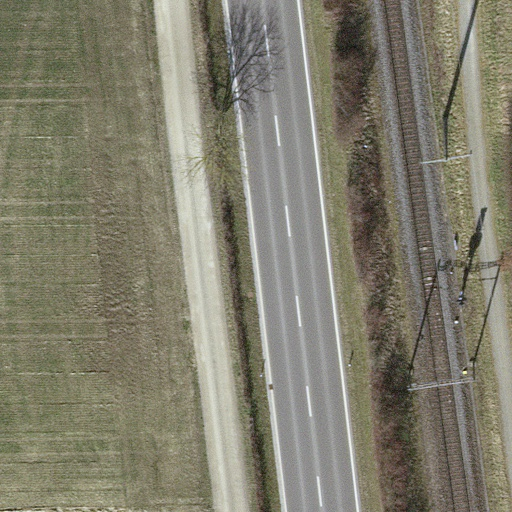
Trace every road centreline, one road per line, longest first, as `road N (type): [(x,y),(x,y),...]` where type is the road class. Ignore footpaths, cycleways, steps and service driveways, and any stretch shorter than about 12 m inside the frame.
road 1 (secondary): [(265,0),(324,511)]
road 2 (track): [(234,511),(176,0)]
